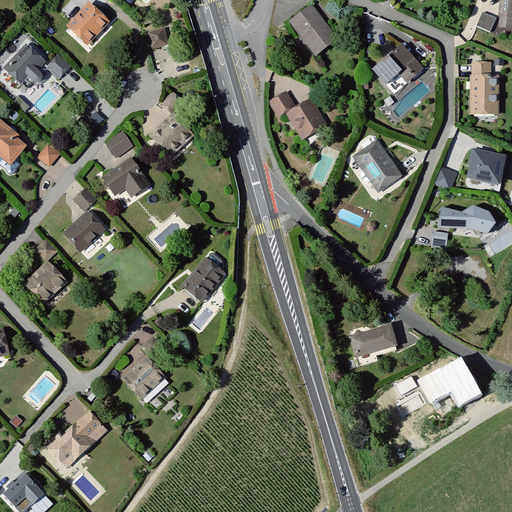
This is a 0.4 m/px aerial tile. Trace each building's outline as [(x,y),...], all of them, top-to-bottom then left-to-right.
[(511,0),(499,0),(498,17),(499,17),(498,28),(511,29),(511,0)] [(88,2),(66,26),(87,46),(110,23),(88,2)] [(313,4),(289,21),(314,56),(338,39),(313,4)] [(165,28),(148,32),(152,48),(169,44),(165,28)] [(402,43),(372,69),(386,85),(399,74),(406,84),(424,69),(402,43)] [(27,44),(3,69),(21,85),(29,76),(36,82),(39,82),(41,81),(42,78),(42,75),(41,73),(36,69),(38,67),(39,68),(46,61),(27,44)] [(59,54),(46,67),(58,79),(71,66),(59,54)] [(491,63),(472,63),(472,75),(470,75),(470,116),(499,116),(499,76),(491,76),(491,63)] [(287,91),(268,102),(278,117),(286,113),(302,141),(330,125),(312,96),(295,106),(287,91)] [(168,105),(180,96),(176,92),(164,101),(168,105)] [(85,113),(75,123),(87,135),(97,125),(85,113)] [(175,113),(151,135),(171,157),(195,135),(175,113)] [(0,119),(0,164),(7,170),(7,172),(10,175),(13,174),(15,172),(15,170),(21,164),(15,159),(26,146),(17,138),(19,135),(0,119)] [(123,131),(105,142),(116,158),(134,146),(123,131)] [(403,176),(378,140),(353,157),(378,193),(403,176)] [(48,144),(38,157),(50,167),(60,154),(48,144)] [(503,159),(473,152),(467,179),(497,185),(503,159)] [(151,185),(131,156),(101,177),(114,197),(125,189),(132,198),(151,185)] [(458,173),(442,166),(434,184),(450,191),(458,173)] [(87,187),(73,200),(84,212),(98,200),(87,187)] [(462,211),(441,207),(439,227),(466,227),(488,232),(497,222),(490,211),(474,205),(462,211)] [(106,229),(88,211),(63,234),(81,253),(106,229)] [(449,232),(434,231),(432,247),(447,250),(449,232)] [(46,239),(34,250),(46,263),(48,261),(58,251),(46,239)] [(226,273),(206,258),(181,289),(201,305),(226,273)] [(68,282),(48,261),(46,263),(24,284),(44,305),(68,282)] [(398,346),(392,324),(349,336),(355,358),(398,346)] [(3,328),(0,328),(0,357),(10,355),(3,328)] [(148,356),(123,378),(142,399),(167,377),(148,356)] [(460,361),(422,382),(433,402),(452,392),(459,404),(478,394),(460,361)] [(91,408),(47,444),(67,467),(110,430),(91,408)] [(27,471),(1,493),(15,509),(24,502),(31,509),(48,495),(27,471)]
